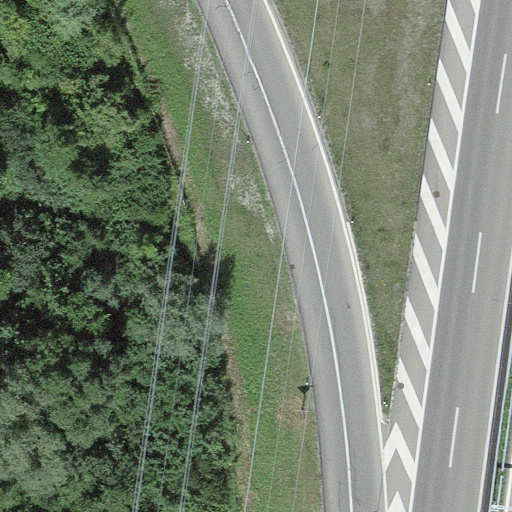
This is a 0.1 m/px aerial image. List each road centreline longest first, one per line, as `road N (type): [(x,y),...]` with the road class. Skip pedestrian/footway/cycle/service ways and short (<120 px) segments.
road 1 (motorway): [(243,0),(285,101),(342,299),(368,511)]
road 2 (motorway): [(511,40),(447,511)]
